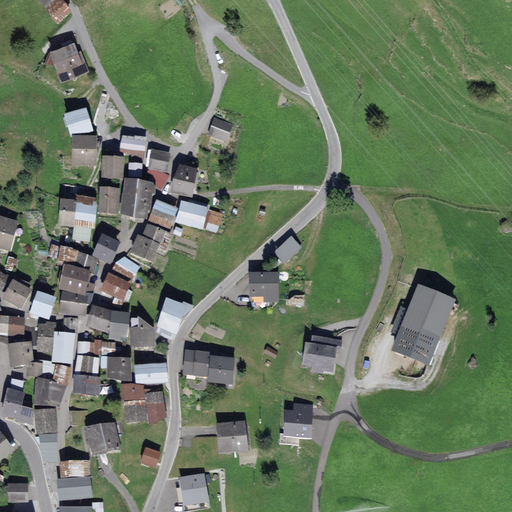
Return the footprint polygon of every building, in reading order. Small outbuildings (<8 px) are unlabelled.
[(64,0),(41,0),(59,24),(74,12),(64,0)] [(75,41),(53,50),(65,81),(88,71),(75,41)] [(87,109),(67,116),(75,139),(95,132),(87,109)] [(231,126),(214,120),(208,135),(226,141),(231,126)] [(148,140),(123,138),(121,158),(129,158),(142,159),(147,159),(148,140)] [(97,141),(77,141),(76,168),(96,168),(97,141)] [(172,154),(152,151),(149,172),(170,175),(172,154)] [(142,159),(129,158),(128,174),(141,175),(142,159)] [(127,160),(106,159),(105,181),(126,182),(127,160)] [(200,176),(182,172),(176,193),(194,197),(200,176)] [(153,187),(131,184),(126,217),(148,220),(153,187)] [(122,190),(104,190),(103,216),(121,216),(122,190)] [(70,202),(77,203),(78,194),(70,193),(70,202)] [(79,204),(64,203),(61,230),(72,231),(70,244),(90,247),(93,230),(97,199),(80,197),(79,204)] [(180,209),(158,201),(150,223),(172,231),(180,209)] [(208,209),(184,204),(180,224),(204,229),(208,209)] [(206,230),(216,233),(220,220),(215,212),(210,211),(206,230)] [(22,224),(0,217),(0,246),(14,251),(22,224)] [(170,235),(149,227),(144,239),(138,236),(129,257),(156,268),(170,235)] [(119,243),(104,237),(96,258),(111,264),(119,243)] [(293,240),(277,252),(285,261),(300,249),(293,240)] [(72,265),(75,253),(64,250),(60,263),(72,265)] [(79,253),(76,265),(92,272),(96,261),(79,253)] [(141,266),(122,256),(113,272),(132,282),(141,266)] [(6,269),(14,270),(15,259),(7,259),(6,269)] [(93,273),(70,269),(66,292),(89,296),(93,273)] [(12,283),(1,272),(0,274),(0,294),(5,300),(12,283)] [(133,285),(111,276),(104,292),(125,302),(133,285)] [(279,276),(252,276),(252,299),(279,299),(279,276)] [(33,290),(15,283),(7,302),(25,309),(33,290)] [(457,301),(426,287),(404,336),(435,350),(457,301)] [(57,298),(39,293),(30,320),(50,323),(57,298)] [(89,299),(64,294),(61,317),(85,319),(89,307),(89,299)] [(170,301),(160,331),(179,337),(184,321),(194,309),(170,301)] [(133,314),(94,307),(90,329),(113,334),(111,343),(128,345),(133,314)] [(24,321),(0,318),(0,338),(22,341),(24,321)] [(59,323),(58,334),(78,336),(79,332),(83,331),(84,321),(64,319),(59,323)] [(132,349),(156,347),(156,330),(141,320),(141,329),(132,331),(132,349)] [(55,327),(36,327),(35,356),(54,357),(55,327)] [(76,337),(57,336),(55,363),(73,364),(76,337)] [(341,340),(316,338),(315,345),(309,344),(306,368),(315,369),(314,373),(337,375),(341,340)] [(32,343),(10,346),(13,369),(27,368),(31,365),(34,363),(32,343)] [(115,344),(104,344),(103,357),(116,357),(115,344)] [(100,345),(79,345),(79,357),(100,357),(100,345)] [(278,354),(264,347),(261,353),(275,360),(278,354)] [(211,355),(188,353),(185,377),(209,379),(211,355)] [(238,361),(214,358),(212,384),(236,387),(238,361)] [(135,359),(113,359),(112,383),(136,384),(135,359)] [(99,361),(78,361),(78,375),(99,375),(99,361)] [(28,368),(28,379),(43,378),(42,365),(31,365),(28,368)] [(169,367),(138,369),(139,384),(170,382),(169,367)] [(71,369),(56,368),(53,388),(69,390),(71,369)] [(104,378),(77,379),(78,397),(104,396),(104,378)] [(23,393),(23,383),(12,380),(11,390),(23,393)] [(50,383),(38,382),(37,412),(56,412),(60,408),(66,393),(50,392),(50,383)] [(148,386),(123,388),(126,428),(151,426),(148,386)] [(11,390),(8,390),(5,418),(22,423),(35,425),(34,410),(25,408),(27,393),(23,393),(11,390)] [(164,395),(151,397),(154,420),(167,419),(164,395)] [(307,448),(318,419),(289,407),(277,436),(307,448)] [(56,412),(37,412),(38,436),(41,436),(43,445),(57,444),(59,428),(56,412)] [(84,412),(70,412),(70,426),(85,426),(84,412)] [(118,422),(87,429),(93,458),(124,452),(118,422)] [(246,425),(219,428),(222,456),(249,452),(246,425)] [(0,464),(15,452),(0,434),(0,464)] [(58,464),(57,444),(43,445),(42,445),(44,464),(58,464)] [(163,453),(146,449),(142,467),(159,471),(163,453)] [(89,461),(61,464),(63,480),(91,476),(89,461)] [(203,477),(181,481),(187,507),(208,503),(203,477)] [(92,479),(59,482),(61,504),(94,501),(92,479)] [(28,485),(10,486),(10,499),(28,498),(28,485)] [(95,511),(103,511),(103,502),(92,504),(93,510),(95,510),(95,511)]
